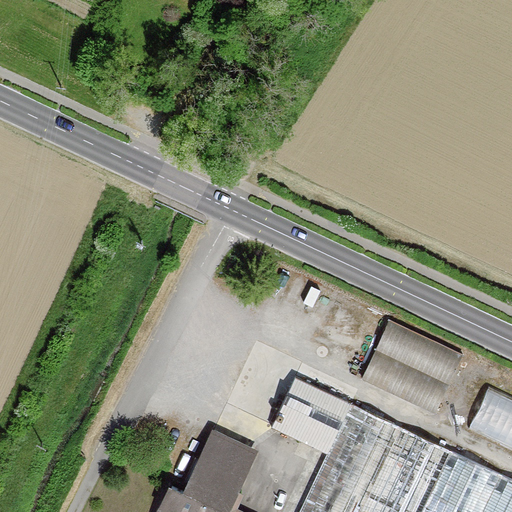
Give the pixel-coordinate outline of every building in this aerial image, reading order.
[(364,374),(441,407),(466,348),(389,315),(364,374)] [(272,427),(328,453),(351,403),(296,377),(272,427)] [(469,433),(511,449),(511,401),(485,391),(469,433)] [(360,511),(402,426),(351,403),(328,453),(300,511),(360,511)] [(402,426),(360,511),(422,511),(451,450),(402,426)] [(169,488),(158,511),(225,511),(254,451),(212,432),(194,470),(182,494),(169,488)] [(511,511),(511,478),(451,450),(422,511),(511,511)]
